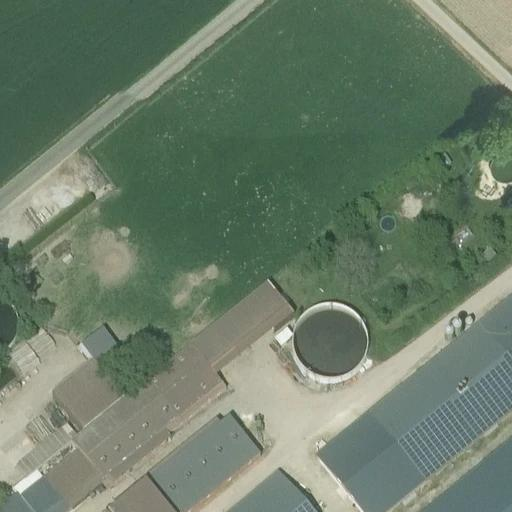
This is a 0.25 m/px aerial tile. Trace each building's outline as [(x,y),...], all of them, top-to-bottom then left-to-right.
[(190,353),(217,386),(295,323),(268,290),(190,353)] [(511,304),(481,330),(511,367),(511,304)] [(362,382),(360,313),(295,315),(297,383),(362,382)] [(511,415),(511,367),(481,330),(370,422),(425,487),(511,415)] [(101,374),(106,379),(125,363),(107,340),(87,356),(101,374)] [(148,387),(180,426),(222,392),(217,386),(190,353),(148,387)] [(60,407),(85,437),(126,404),(106,379),(101,374),(60,407)] [(148,387),(72,449),(104,488),(114,480),(170,435),(180,426),(148,387)] [(154,489),(127,511),(201,511),(261,461),(230,424),(221,431),(154,489)] [(154,489),(221,431),(217,426),(150,484),(154,489)] [(120,487),(175,441),(170,435),(114,480),(120,487)] [(304,511),(277,480),(239,511),(304,511)] [(508,495),(509,493),(490,481),(490,482),(464,502),(471,511),(465,511),(457,507),(450,511),(495,511),(499,507),(503,503),(501,501),(508,495)] [(14,502),(21,511),(50,511),(28,484),(10,498),(14,502)] [(21,511),(14,502),(1,511),(21,511)]
